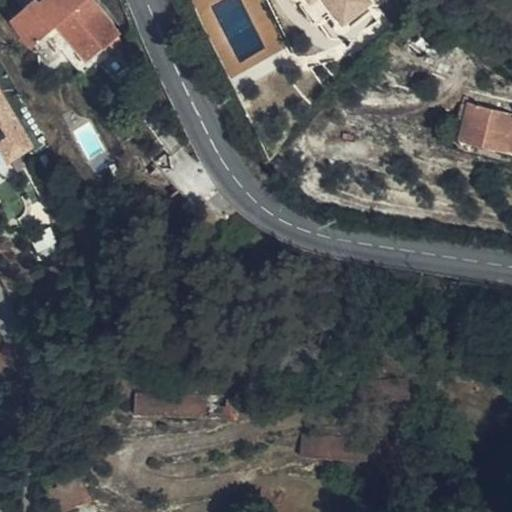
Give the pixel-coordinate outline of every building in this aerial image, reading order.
[(121,37),(91,0),(32,0),(14,16),(33,42),(58,22),(92,63),(121,37)] [(333,0),(346,17),(369,0),(333,0)] [(0,90),(0,141),(11,159),(34,146),(0,90)] [(511,111),(469,102),(461,135),(463,144),(466,147),(472,148),(477,145),(479,141),(511,147),(511,111)] [(138,387),(138,411),(209,411),(209,387),(138,387)] [(60,508),(92,496),(79,461),(46,473),(60,508)]
